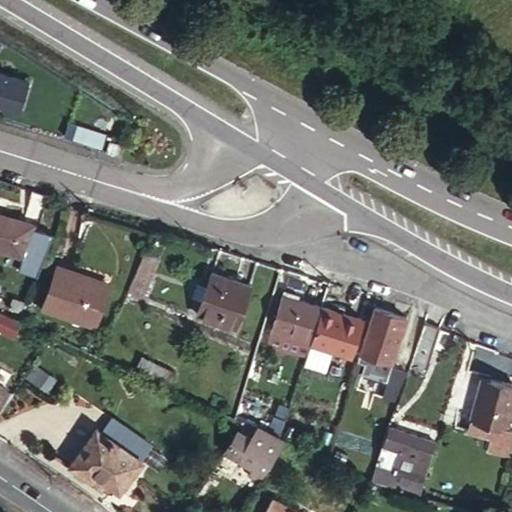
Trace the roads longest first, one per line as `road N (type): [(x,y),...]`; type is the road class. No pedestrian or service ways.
road 1 (primary): [(9,0),(256,151)]
road 2 (unknown): [(279,226),(422,306),(511,344)]
road 3 (primary): [(316,126),(90,0)]
road 4 (primary): [(511,226),(316,126)]
road 5 (primary): [(319,190),(511,290)]
road 6 (tertiary): [(145,197),(196,224),(239,233),(279,226),(319,190)]
road 7 (tertiary): [(0,152),(145,197)]
road 8 (tertiary): [(256,151),(145,197)]
